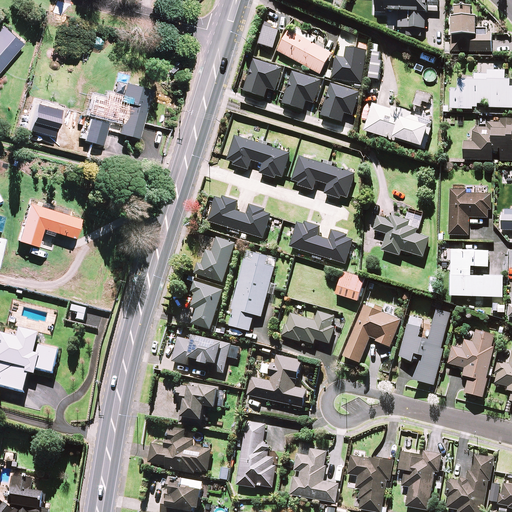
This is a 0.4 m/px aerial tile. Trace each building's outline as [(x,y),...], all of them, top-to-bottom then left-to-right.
[(376,0),(376,13),(400,13),(400,29),(409,29),(408,37),(422,37),(422,30),(427,30),(427,14),(428,14),(429,7),(440,7),(440,0),(436,0),(376,0)] [(452,56),(452,53),(493,53),(493,35),(488,35),(488,30),(477,30),(477,19),(472,19),(472,7),(455,7),(455,18),(452,18),(452,44),(445,44),(445,56),(452,56)] [(0,74),(26,44),(4,27),(0,31),(0,74)] [(332,55),(313,44),(316,38),(298,28),(295,34),(290,32),(279,52),(321,75),(332,55)] [(368,52),(347,48),(345,59),(336,57),(333,79),(362,84),(368,52)] [(383,56),(371,54),(368,79),(380,81),(383,56)] [(436,55),(428,60),(434,68),(441,63),(436,55)] [(283,69),(255,60),(244,92),(265,99),(268,89),(276,92),(283,69)] [(502,72),(503,62),(478,61),(478,77),(475,77),(474,82),(460,81),(459,91),(453,91),(452,110),(478,111),(478,105),(483,105),(483,101),(490,101),(490,109),(511,109),(511,88),(511,89),(511,81),(505,81),(506,72),(502,72)] [(322,81),(293,72),(283,105),(304,112),(307,102),(315,104),(322,81)] [(360,93),(332,84),(322,117),(343,123),(346,114),(353,116),(360,93)] [(151,92),(126,85),(122,102),(127,104),(119,134),(138,139),(151,92)] [(423,110),(425,103),(429,104),(432,96),(420,93),(417,100),(415,107),(423,110)] [(423,148),(431,123),(374,105),(365,132),(397,142),(397,140),(423,148)] [(109,125),(93,119),(85,138),(101,145),(109,125)] [(511,120),(500,120),(500,124),(489,123),(488,129),(475,128),(473,143),(465,143),(464,159),(493,162),(494,153),(502,154),(501,161),(511,161),(511,120)] [(291,153),(236,137),(228,164),(249,170),(252,161),(263,164),(261,174),(283,181),(291,153)] [(300,183),(299,187),(304,188),(314,191),(317,181),(329,185),(326,195),(340,199),(341,196),(349,198),(356,175),(334,168),(335,164),(323,160),(321,164),(301,158),(294,181),(300,183)] [(466,191),(452,190),(450,236),(470,237),(470,218),(489,219),(489,210),(492,210),(493,195),(466,194),(466,191)] [(225,198),(224,200),(215,197),(208,222),(264,239),(273,213),(251,206),(248,215),(236,212),(239,202),(225,198)] [(79,220),(30,204),(18,242),(36,247),(42,229),(73,239),(79,220)] [(511,210),(503,210),(503,230),(511,230),(511,210)] [(423,217),(411,213),(409,221),(389,215),(388,220),(379,217),(374,231),(388,235),(383,251),(401,256),(402,251),(424,258),(430,239),(418,235),(423,217)] [(324,232),(320,231),(321,228),(299,221),(291,247),(310,253),(309,257),(325,262),(326,258),(346,264),(354,241),(347,239),(348,236),(333,231),(330,241),(322,238),(324,232)] [(236,245),(218,239),(213,253),(206,251),(198,275),(224,283),(236,245)] [(490,253),(453,251),(451,297),(504,298),(504,278),(472,277),(472,267),(489,268),(490,253)] [(269,258),(248,253),(235,304),(236,305),(230,327),(251,332),(255,316),(263,318),(275,268),(267,266),(269,258)] [(88,257),(73,254),(67,274),(97,282),(102,264),(87,260),(88,257)] [(366,279),(344,272),(337,295),(359,302),(366,279)] [(224,291),(197,282),(188,309),(197,312),(193,324),(211,330),(224,291)] [(506,304),(493,304),(492,313),(505,313),(506,304)] [(87,310),(73,306),(71,313),(79,314),(77,321),(84,323),(87,310)] [(402,321),(365,306),(344,357),(361,364),(370,340),(391,348),(402,321)] [(336,316),(319,311),(316,322),(291,314),(284,337),(301,342),(301,341),(315,345),(316,340),(331,345),(336,328),(332,327),(336,316)] [(451,314),(438,311),(430,341),(420,338),(424,320),(411,317),(400,358),(420,364),(416,381),(435,386),(444,350),(442,350),(451,314)] [(496,336),(476,331),(474,343),(466,341),(463,350),(454,348),(450,365),(466,368),(464,376),(470,378),(466,394),(484,398),(488,380),(487,380),(495,348),(493,347),(496,336)] [(232,344),(193,336),(192,341),(178,338),(173,363),(225,374),(228,358),(240,361),(242,349),(232,347),(232,344)] [(303,362),(277,356),(275,364),(273,364),(269,382),(254,378),(250,396),(304,408),(308,390),(298,388),(303,362)] [(511,356),(510,364),(500,362),(495,384),(510,387),(509,391),(511,391),(511,394),(510,401),(511,401),(511,356)] [(197,388),(198,382),(184,381),(183,386),(179,386),(177,402),(185,403),(183,418),(204,420),(205,407),(224,409),(226,391),(197,388)] [(267,426),(247,423),(238,486),(257,488),(257,486),(274,488),(278,458),(269,457),(270,445),(264,444),(267,426)] [(167,465),(167,471),(196,474),(197,471),(210,472),(212,449),(193,447),(194,440),(185,439),(186,430),(170,428),(168,446),(153,445),(150,463),(167,465)] [(328,452),(312,449),(310,456),(299,454),(296,471),(302,472),(301,477),(295,476),(292,496),(337,503),(340,485),(325,482),(327,467),(326,466),(328,452)] [(443,455),(425,452),(424,456),(403,452),(400,470),(406,471),(403,486),(411,488),(407,507),(429,511),(436,472),(440,473),(443,455)] [(14,455),(6,454),(6,462),(13,463),(14,455)] [(495,459),(475,455),(470,483),(452,480),(447,508),(460,510),(459,511),(483,511),(490,481),(491,481),(495,459)] [(394,461),(353,457),(352,476),(358,476),(357,488),(362,489),(360,511),(377,511),(383,511),(386,480),(392,480),(394,461)] [(230,469),(222,468),(221,479),(230,480),(230,469)] [(205,483),(168,477),(163,511),(180,511),(181,510),(191,511),(195,511),(196,508),(201,509),(205,483)] [(511,477),(508,477),(507,485),(492,483),(490,502),(509,504),(508,508),(511,508),(511,477)] [(7,499),(9,499),(9,507),(5,504),(0,510),(0,511),(46,511),(41,511),(44,495),(31,493),(33,481),(12,478),(10,494),(7,494),(7,499)]
